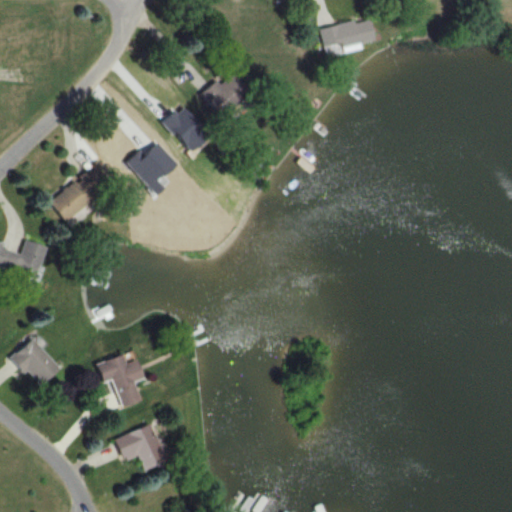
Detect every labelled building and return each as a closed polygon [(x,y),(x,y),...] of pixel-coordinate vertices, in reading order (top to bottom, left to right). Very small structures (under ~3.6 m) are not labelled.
[(313,30),(316,48),(335,45),(335,49),(366,43),(362,21),(313,30)] [(194,96),(215,117),(242,91),(225,74),(215,84),(210,79),(194,96)] [(55,220),(102,187),(88,167),(41,199),(55,220)] [(0,271),(26,281),(38,247),(18,240),(14,254),(0,248),(0,271)] [(4,359),(32,387),(52,366),(24,339),(4,359)] [(89,363),(95,383),(104,379),(114,407),(138,399),(125,361),(121,362),(118,353),(89,363)] [(130,456),(137,471),(159,461),(141,424),(107,439),(117,461),(130,456)]
